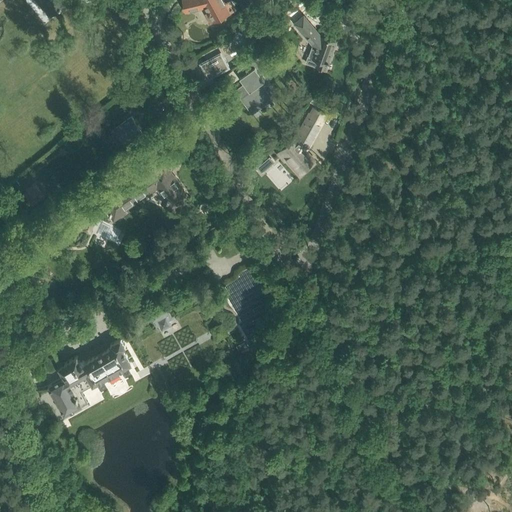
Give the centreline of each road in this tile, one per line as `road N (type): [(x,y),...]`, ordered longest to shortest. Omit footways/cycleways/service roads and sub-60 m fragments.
road 1 (unclassified): [(298,285),(142,0)]
road 2 (unclassified): [(298,285),(401,0)]
road 3 (unclassified): [(420,511),(298,285)]
road 4 (unknown): [(0,246),(200,104)]
road 5 (unclassified): [(213,511),(298,285)]
